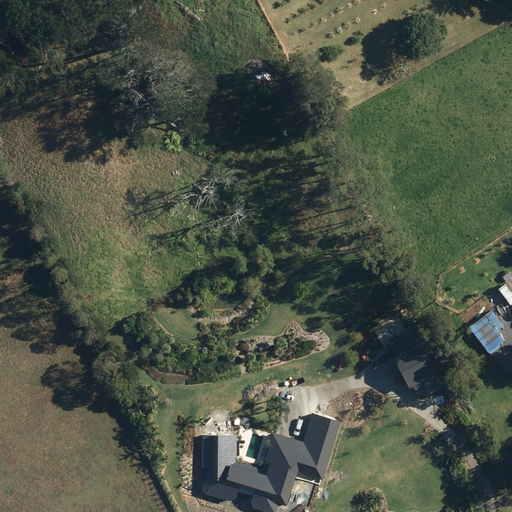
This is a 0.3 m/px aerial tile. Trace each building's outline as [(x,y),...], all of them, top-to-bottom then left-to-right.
[(511,304),(511,296),(504,285),(489,296),(501,312),(511,304)] [(496,332),(502,328),(490,312),(468,329),(487,356),(505,343),(496,332)] [(405,370),(413,382),(411,383),(421,398),(422,397),(428,407),(442,398),(394,320),(379,329),(381,332),(378,334),(383,342),(387,340),(391,347),(389,348),(404,371),(405,370)] [(334,416),(341,424),(348,425),(364,409),(350,395),(335,409),(334,416)] [(285,509),(305,445),(271,435),(261,470),(236,463),(235,438),(211,439),(211,472),(206,470),(199,493),(258,511),(277,511),(279,507),(285,509)]
